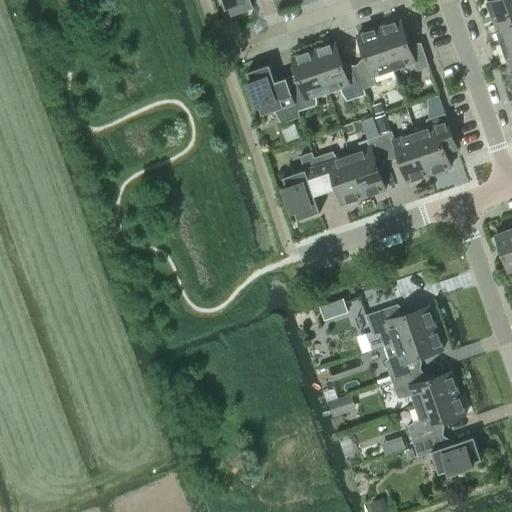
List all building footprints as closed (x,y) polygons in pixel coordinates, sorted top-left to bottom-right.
[(219,0),(222,7),(225,6),(228,15),(250,8),(247,0),(219,0)] [(511,0),(486,0),(495,24),(511,17),(511,0)] [(511,17),(495,24),(502,44),(511,40),(511,17)] [(379,27),(383,39),(394,69),(414,62),(417,70),(429,66),(421,42),(410,46),(401,19),(379,27)] [(356,65),(364,88),(376,84),(373,76),(394,69),(383,39),(379,27),(358,34),(367,61),(356,65)] [(511,40),(502,44),(509,64),(511,63),(511,40)] [(314,49),(328,92),(340,88),(342,93),(342,94),(347,101),(366,94),(364,88),(356,65),(344,69),(335,42),(314,49)] [(290,87),(298,111),(317,105),(316,96),(328,92),(314,49),(292,57),(301,83),(290,87)] [(270,64),(247,72),(251,81),(247,82),(256,106),(259,105),(262,115),(274,110),(276,115),(281,123),(300,117),(298,111),(290,87),(287,77),(275,81),(270,64)] [(383,112),(380,104),(373,107),(376,114),(383,112)] [(430,174),(451,167),(446,152),(456,149),(444,113),(426,119),(427,128),(415,132),(430,174)] [(372,116),(361,120),(365,130),(375,127),(372,116)] [(380,135),(383,146),(388,159),(399,155),(408,182),(430,174),(415,132),(395,139),(392,131),(383,134),(380,135)] [(364,197),(386,189),(376,163),(388,159),(383,146),(380,135),(359,142),(361,150),(350,154),(364,197)] [(343,204),(364,197),(350,154),(338,158),(333,151),(314,157),(322,181),(333,177),(343,204)] [(322,181),(314,157),(312,152),(300,156),(304,170),(283,177),(287,186),(283,187),(292,211),(295,210),(298,219),(320,212),(311,185),(322,181)] [(511,228),(496,234),(508,270),(511,268),(511,228)] [(332,303),(320,307),(324,319),(336,315),(347,311),(342,299),(332,303)] [(383,309),(369,314),(374,329),(375,332),(380,332),(384,345),(436,327),(429,306),(402,315),(398,303),(383,309)] [(385,360),(391,379),(421,369),(417,358),(444,349),(436,327),(384,345),(388,358),(385,360)] [(421,369),(391,379),(398,398),(407,397),(412,396),(416,407),(459,392),(451,371),(425,380),(421,369)] [(414,444),(443,434),(440,423),(466,414),(459,392),(416,407),(420,419),(415,421),(414,421),(407,426),(414,444)] [(336,400),(329,403),(335,417),(341,415),(336,400)] [(443,434),(414,444),(418,457),(432,452),(439,473),(448,470),(449,473),(473,465),(472,462),(482,459),(474,437),(447,446),(443,434)] [(373,511),(387,511),(384,500),(371,504),(373,511)]
